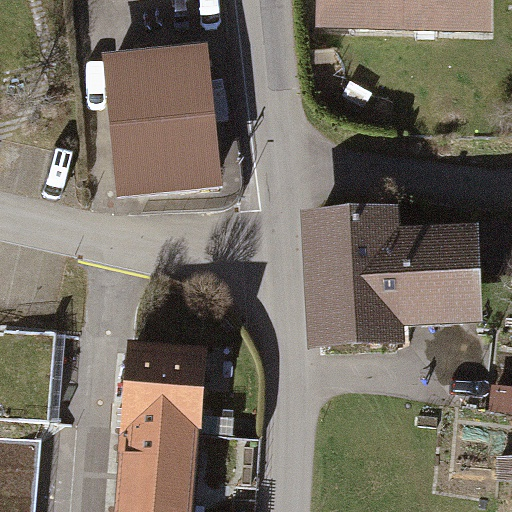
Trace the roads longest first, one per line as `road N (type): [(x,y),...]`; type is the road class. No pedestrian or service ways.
road 1 (tertiary): [(283,511),(286,251),(264,0)]
road 2 (track): [(0,220),(151,250),(286,251)]
